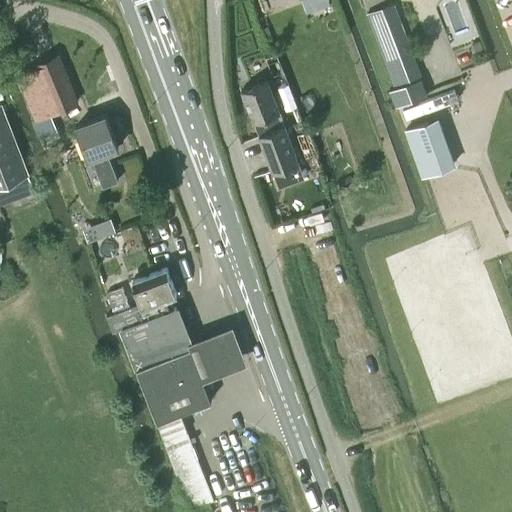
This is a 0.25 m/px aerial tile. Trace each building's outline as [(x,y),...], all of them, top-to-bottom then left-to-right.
[(393,3),(367,13),(395,86),(421,76),(393,3)] [(479,38),(472,41),(475,48),(482,46),(479,38)] [(37,66),(18,74),(35,116),(49,111),(78,100),(58,53),(36,63),(37,66)] [(426,86),(422,76),(395,86),(391,88),(397,103),(428,91),(426,86)] [(278,185),(304,175),(268,79),(243,89),(254,120),(255,120),(258,130),(278,185)] [(0,203),(34,191),(27,172),(28,171),(1,102),(0,102),(0,203)] [(32,117),(30,118),(38,137),(40,136),(56,130),(49,111),(35,116),(32,117)] [(454,160),(436,113),(405,125),(423,172),(454,160)] [(108,149),(119,145),(111,124),(82,134),(90,157),(94,155),(104,184),(119,178),(108,149)] [(302,157),(313,153),(304,131),(293,135),(302,157)] [(110,218),(99,222),(103,233),(114,229),(110,218)] [(214,499),(180,411),(212,399),(205,380),(190,342),(176,306),(173,307),(169,295),(178,291),(167,265),(133,278),(143,305),(139,306),(137,302),(129,305),(122,286),(107,291),(114,311),(109,313),(106,314),(113,330),(116,329),(121,327),(154,412),(191,508),(214,499)] [(218,332),(190,342),(205,380),(231,370),(248,364),(233,326),(218,332)]
